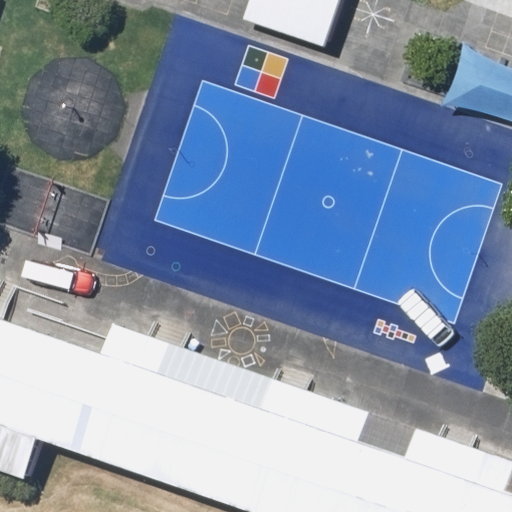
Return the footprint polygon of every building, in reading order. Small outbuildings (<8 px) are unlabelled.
[(352,0),(253,0),(244,28),(333,58),(352,0)] [(511,70),(464,54),(444,111),(511,134),(511,70)] [(511,511),(511,502),(0,327),(0,477),(26,487),(40,448),(227,511),(511,511)] [(170,347),(113,328),(103,358),(160,378),(170,347)] [(371,418),(269,383),(260,411),(361,446),(371,418)] [(511,480),(511,459),(419,428),(408,460),(507,494),(511,480)]
